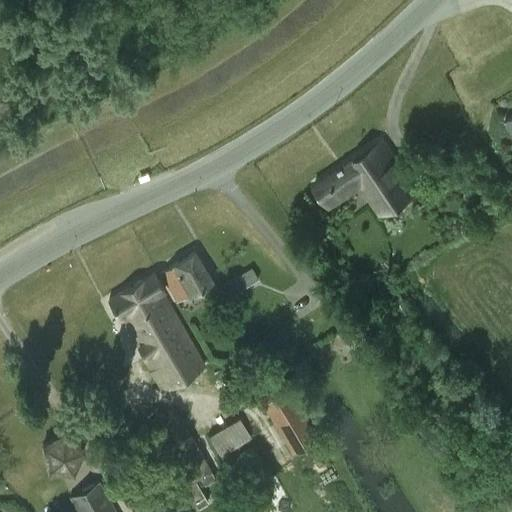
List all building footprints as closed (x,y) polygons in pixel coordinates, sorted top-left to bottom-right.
[(381,213),(418,189),(383,137),(314,183),(329,206),(362,184),(381,213)] [(177,300),(213,280),(195,249),(159,269),(177,300)] [(258,278),(251,267),(223,284),(229,294),(258,278)] [(161,387),(205,363),(162,290),(164,288),(155,272),(107,299),(118,317),(124,314),(161,387)] [(393,301),(403,316),(411,311),(400,295),(393,301)] [(317,436),(286,384),(261,400),(292,452),(317,436)] [(239,416),(207,435),(225,466),(244,455),(237,444),(250,436),(239,416)] [(72,471),(83,447),(65,431),(44,444),(48,467),(72,471)] [(192,435),(169,449),(190,484),(187,486),(200,506),(210,500),(198,480),(201,477),(205,483),(216,477),(192,435)] [(79,511),(115,511),(98,480),(70,495),(79,511)]
